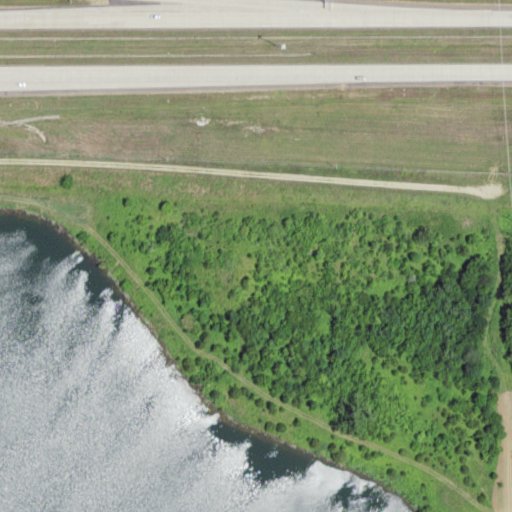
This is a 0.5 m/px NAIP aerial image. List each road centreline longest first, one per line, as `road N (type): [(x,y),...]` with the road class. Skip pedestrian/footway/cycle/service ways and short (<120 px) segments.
road 1 (motorway): [(0,82),(511,80)]
road 2 (residential): [(0,160),(493,188)]
road 3 (motorway): [(387,17),(0,18)]
road 4 (motorway): [(387,17),(185,0)]
road 5 (motorway): [(511,16),(387,17)]
